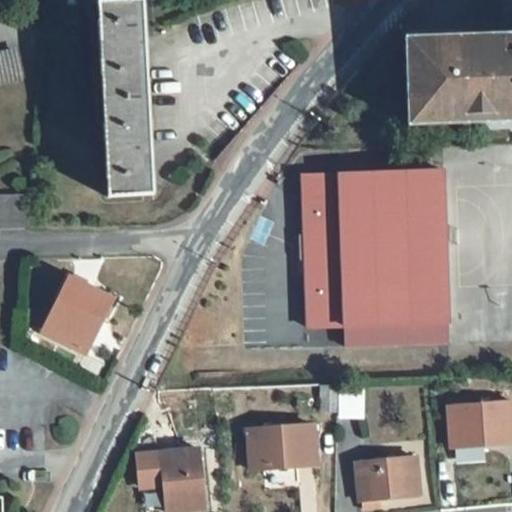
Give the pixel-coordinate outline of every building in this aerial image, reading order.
[(142,0),(141,0),(96,3),(106,198),(154,195),(142,0)] [(511,33),(404,38),(406,120),(406,126),(442,124),(511,121),(511,33)] [(0,80),(23,76),(17,52),(0,55),(0,80)] [(444,170),(302,176),(308,329),(448,324),(448,308),(444,170)] [(31,194),(0,195),(0,224),(29,224),(31,194)] [(114,300),(68,277),(42,332),(82,352),(100,317),(104,319),(114,300)] [(362,386),(340,387),(340,418),(361,418),(362,386)] [(337,387),(321,387),(320,414),(336,413),(337,387)] [(196,390),(174,391),(175,411),(197,409),(196,390)] [(511,402),(447,407),(451,449),(454,448),(475,447),(511,443),(511,402)] [(313,425),(247,430),(251,470),(317,466),(313,425)] [(198,450),(161,453),(163,470),(166,511),(177,511),(204,509),(198,450)] [(161,453),(154,455),(155,471),(163,470),(161,453)] [(416,458),(355,464),(359,501),(362,501),(380,499),(419,495),(416,458)] [(451,459),(437,460),(438,484),(452,483),(451,459)] [(380,499),(362,501),(362,511),(380,509),(380,499)]
